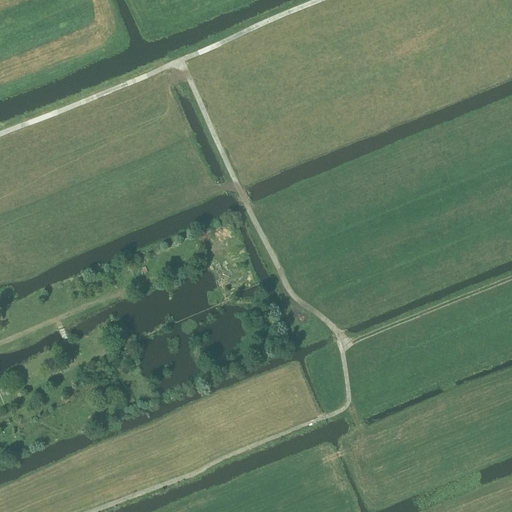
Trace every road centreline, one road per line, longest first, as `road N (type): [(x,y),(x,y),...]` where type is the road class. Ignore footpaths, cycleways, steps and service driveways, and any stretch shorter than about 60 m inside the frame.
road 1 (track): [(91,511),(340,411),(349,397),(333,328),(286,285),(181,61)]
road 2 (track): [(0,136),(321,0)]
road 3 (track): [(341,349),(511,277)]
